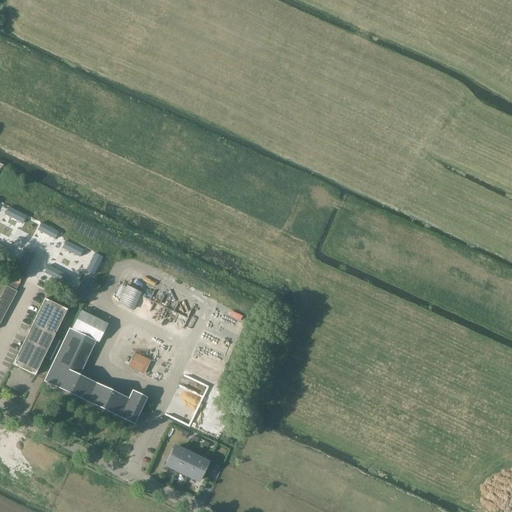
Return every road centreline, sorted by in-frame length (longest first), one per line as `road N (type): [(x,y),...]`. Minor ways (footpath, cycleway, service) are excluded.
road 1 (unclassified): [(202,511),(0,410)]
road 2 (track): [(371,23),(511,89)]
